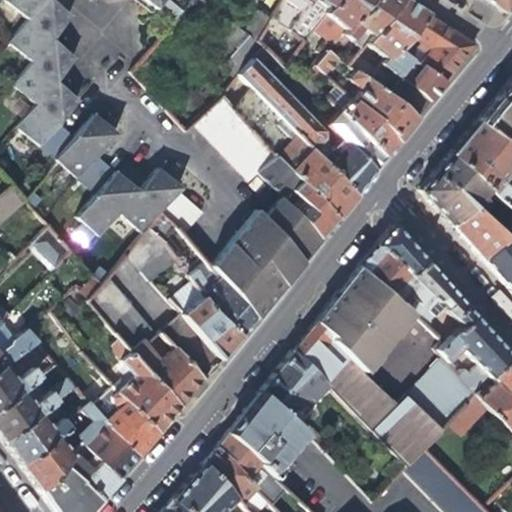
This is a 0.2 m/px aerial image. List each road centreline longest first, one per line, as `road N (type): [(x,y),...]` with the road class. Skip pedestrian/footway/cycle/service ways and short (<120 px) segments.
road 1 (residential): [(109,511),(379,185)]
road 2 (residential): [(379,185),(511,332)]
road 3 (residential): [(379,185),(505,41)]
